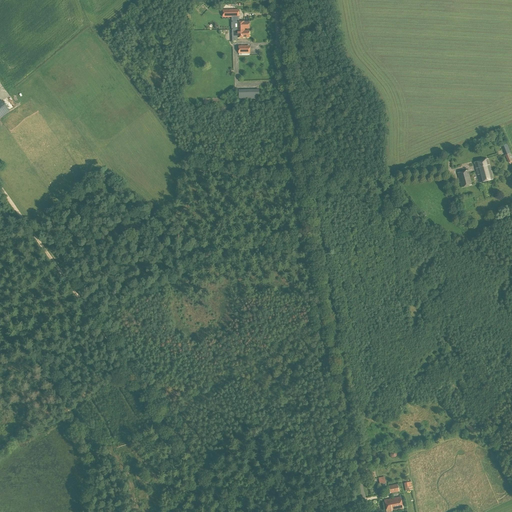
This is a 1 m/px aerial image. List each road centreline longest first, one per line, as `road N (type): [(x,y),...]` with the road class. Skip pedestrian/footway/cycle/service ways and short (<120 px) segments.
road 1 (unclassified): [(363,511),(278,43),(278,0)]
road 2 (track): [(306,198),(351,179),(395,179),(423,218),(511,256)]
road 3 (track): [(133,377),(0,190)]
road 4 (track): [(228,511),(133,377)]
